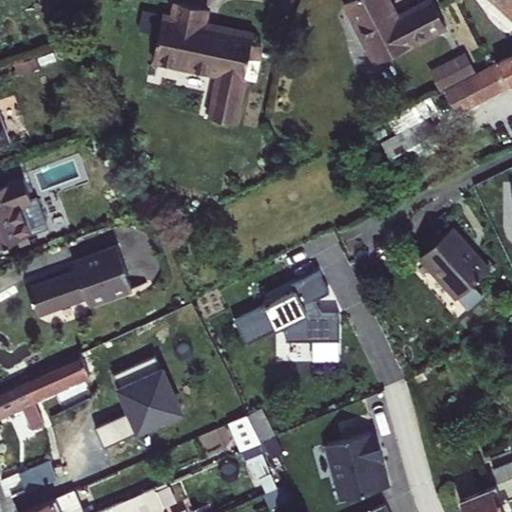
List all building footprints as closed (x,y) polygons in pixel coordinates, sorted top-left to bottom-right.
[(347,0),(344,2),(375,62),(446,27),(432,0),(430,0),(398,15),(390,0),(347,0)] [(511,0),(494,0),(511,16),(511,0)] [(178,2),(175,17),(162,14),(153,61),(220,75),(211,117),(235,122),(249,56),(258,57),(259,50),(261,43),(253,41),(254,34),(205,23),(209,8),(178,2)] [(511,53),(495,62),(496,64),(445,90),(456,111),(506,85),(511,81),(511,53)] [(34,56),(20,61),(23,70),(37,65),(34,56)] [(437,97),(373,134),(395,173),(459,136),(437,97)] [(0,141),(9,139),(0,115),(0,141)] [(30,201),(21,178),(0,185),(0,244),(29,233),(32,241),(56,232),(43,196),(30,201)] [(472,247),(454,225),(422,254),(458,297),(490,268),(472,247)] [(74,259),(76,268),(30,285),(35,299),(40,313),(86,296),(90,304),(133,287),(117,244),(74,259)] [(276,329),(286,329),(286,340),(340,340),(340,313),(322,313),(315,299),(330,292),(320,270),(292,284),(295,290),(235,320),(246,344),(276,329)] [(151,348),(179,333),(167,311),(139,326),(151,348)] [(469,349),(446,359),(463,395),(485,384),(469,349)] [(26,376),(35,398),(91,373),(81,352),(26,376)] [(176,397),(157,356),(115,374),(126,397),(91,413),(100,433),(155,409),(154,406),(176,397)] [(26,376),(0,387),(0,414),(8,411),(23,404),(33,427),(45,421),(35,398),(26,376)] [(250,413),(262,439),(275,434),(262,407),(250,413)] [(247,413),(229,421),(242,448),(260,441),(247,413)] [(376,429),(327,442),(342,498),(392,484),(376,429)] [(270,506),(285,499),(260,446),(245,453),(270,506)] [(511,474),(511,449),(492,457),(500,478),(511,474)] [(19,472),(27,490),(56,479),(48,460),(19,472)] [(507,511),(497,484),(460,499),(465,511),(507,511)] [(93,511),(165,511),(154,486),(93,511)] [(83,511),(73,489),(20,511),(83,511)] [(392,511),(386,500),(361,511),(392,511)]
